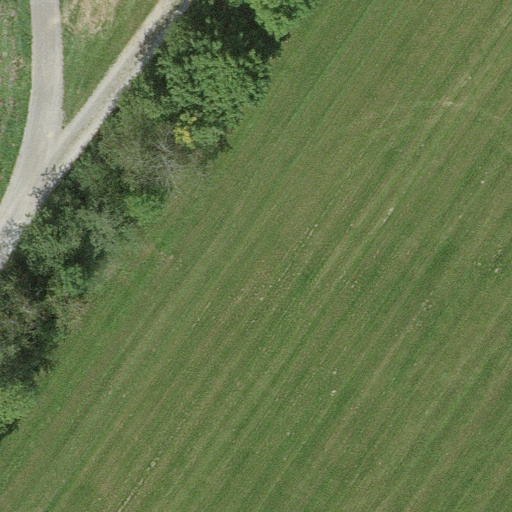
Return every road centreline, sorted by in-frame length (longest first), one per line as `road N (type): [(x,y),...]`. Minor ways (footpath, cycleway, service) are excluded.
road 1 (track): [(33,192),(182,0)]
road 2 (track): [(45,0),(53,77),(33,192)]
